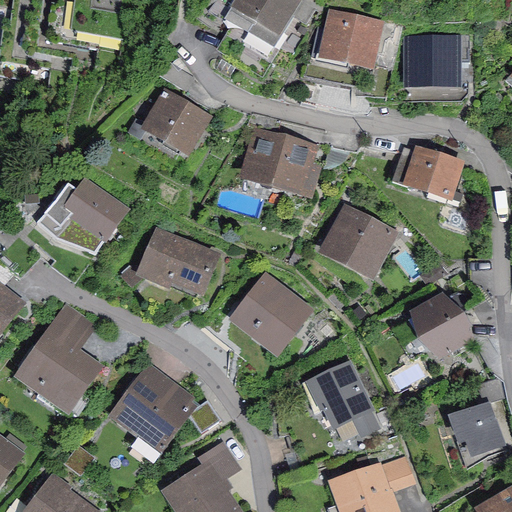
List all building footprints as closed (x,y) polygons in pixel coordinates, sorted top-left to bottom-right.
[(17,0),(0,0),(0,67),(4,68),(4,76),(31,80),(33,67),(28,66),(29,58),(19,57),(19,53),(4,51),(7,27),(14,28),(17,0)] [(7,27),(4,51),(19,53),(19,57),(29,58),(28,66),(33,67),(56,70),(57,57),(52,57),(53,48),(43,48),(43,43),(28,41),(31,17),(38,18),(40,0),(17,0),(14,28),(7,27)] [(40,0),(38,18),(31,17),(28,41),(43,43),(43,48),(53,48),(52,57),(57,57),(79,60),(81,47),(76,46),(77,38),(67,37),(68,33),(52,31),(55,7),(62,8),(63,0),(40,0)] [(81,47),(104,50),(105,37),(100,36),(101,28),(91,27),(92,23),(77,21),(78,0),(63,0),(62,8),(55,7),(52,31),(68,33),(67,37),(77,38),(76,46),(81,47)] [(100,36),(105,37),(128,40),(132,0),(78,0),(77,21),(92,23),(91,27),(101,28),(100,36)] [(243,0),(233,18),(290,50),(318,0),(243,0)] [(388,71),(396,25),(336,14),(328,60),(388,71)] [(411,41),(414,92),(476,89),(472,38),(411,41)] [(201,159),(221,123),(170,95),(150,132),(201,159)] [(321,201),(330,152),(259,138),(249,186),(321,201)] [(474,166),(421,151),(409,193),(462,208),(474,166)] [(92,182),(66,217),(113,251),(139,217),(92,182)] [(380,286),(403,240),(348,212),(325,258),(380,286)] [(212,303),(228,258),(160,234),(144,279),(212,303)] [(288,358),(319,315),(270,280),(239,323),(288,358)] [(0,283),(0,349),(0,350),(33,309),(0,283)] [(445,365),(478,342),(448,298),(414,321),(445,365)] [(98,333),(68,312),(20,384),(77,422),(112,370),(85,352),(98,333)] [(312,387),(335,438),(376,419),(352,368),(312,387)] [(163,458),(202,404),(154,370),(115,424),(163,458)] [(499,377),(477,385),(483,400),(486,399),(488,403),(505,397),(499,377)] [(493,408),(454,423),(472,471),(511,456),(493,408)] [(0,436),(0,490),(5,494),(31,458),(0,436)] [(172,498),(182,511),(247,511),(228,486),(244,475),(221,444),(198,460),(207,472),(172,498)] [(414,486),(403,459),(383,466),(393,494),(414,486)] [(383,466),(331,487),(340,511),(400,511),(393,494),(383,466)] [(97,511),(54,479),(29,511),(97,511)] [(511,511),(511,492),(480,511),(511,511)]
